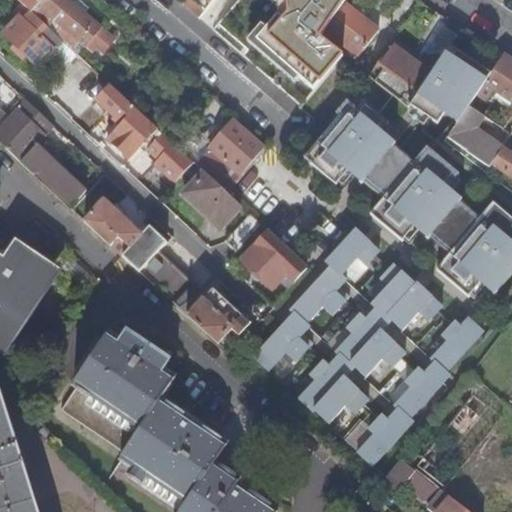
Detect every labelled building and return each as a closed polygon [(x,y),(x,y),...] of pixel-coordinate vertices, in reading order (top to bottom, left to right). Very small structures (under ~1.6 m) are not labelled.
[(16,0),(32,14),(43,0),(16,0)] [(43,0),(32,14),(40,22),(47,15),(58,26),(56,28),(60,32),(58,35),(67,42),(72,37),(79,43),(80,41),(87,48),(91,43),(103,53),(114,41),(102,31),(103,30),(67,0),(43,0)] [(187,0),(183,5),(198,18),(204,11),(213,0),(187,0)] [(212,30),(259,22),(263,17),(264,17),(264,16),(273,3),(268,0),(213,0),(204,11),(198,18),(212,30)] [(281,89),(301,107),(331,72),(340,61),(343,58),(319,40),(324,33),(342,6),(343,4),(337,0),(275,0),(274,4),(273,3),(264,16),(280,29),(295,10),(311,23),(297,41),(316,56),(318,61),(299,84),(290,78),(281,89)] [(342,6),(324,33),(358,59),(378,33),(342,6)] [(276,36),(280,29),(264,16),(264,17),(263,17),(259,22),(276,36)] [(23,54),(38,67),(53,51),(18,19),(3,35),(18,49),(23,54)] [(72,61),(77,56),(62,42),(53,51),(38,67),(53,81),(72,61)] [(390,47),(369,79),(408,110),(410,105),(418,94),(411,89),(424,72),(390,47)] [(20,58),(23,54),(18,49),(14,53),(20,58)] [(248,61),(261,73),(269,64),(255,53),(248,61)] [(418,94),(410,105),(430,119),(436,109),(458,123),(468,109),(475,99),(476,97),(490,77),(455,54),(450,61),(443,56),(418,94)] [(511,62),(503,57),(502,58),(490,76),(490,77),(476,97),(485,102),(492,91),(511,104),(511,62)] [(468,109),(481,117),(498,128),(503,131),(511,117),(511,116),(507,113),(504,118),(475,99),(468,109)] [(0,144),(7,151),(33,123),(40,116),(41,115),(29,103),(21,112),(13,121),(5,130),(0,125),(0,123),(0,122),(0,101),(1,101),(0,100),(0,144)] [(340,118),(305,161),(334,185),(347,169),(354,176),(363,166),(369,171),(362,180),(385,199),(372,216),(402,240),(414,224),(422,230),(430,220),(437,226),(429,235),(453,254),(439,270),(468,294),(479,281),(486,287),(496,276),(503,283),(511,272),(511,261),(510,260),(511,256),(511,244),(510,244),(511,241),(511,218),(495,204),(481,220),(457,201),(450,210),(443,204),(452,194),(444,188),(457,172),(428,148),(414,164),(391,145),(384,153),(377,148),(385,138),(378,132),(387,121),(365,103),(358,111),(346,101),(335,114),(340,118)] [(458,123),(447,140),(488,167),(500,151),(486,141),(488,137),(481,132),(478,137),(472,132),(481,117),(468,109),(458,123)] [(0,125),(5,130),(13,121),(0,110),(0,122),(0,123),(0,125)] [(33,123),(47,135),(53,128),(40,116),(33,123)] [(196,166),(205,174),(226,194),(265,149),(234,121),(198,162),(196,166)] [(7,151),(21,164),(23,162),(33,171),(42,180),(72,208),(86,192),(56,164),(47,155),(38,145),(47,135),(33,123),(7,151)] [(499,137),(503,131),(498,128),(494,134),(499,137)] [(156,164),(176,182),(193,163),(159,132),(145,145),(160,159),(156,164)] [(511,156),(503,150),(493,167),(511,179),(511,156)] [(221,230),(241,208),(226,194),(205,174),(185,195),(221,230)] [(84,222),(85,224),(107,244),(114,235),(130,250),(123,258),(140,274),(160,253),(167,245),(150,229),(143,238),(104,201),(84,222)] [(237,253),(262,227),(250,216),(226,243),(237,253)] [(380,251),(356,230),(344,243),(343,242),(329,257),(330,258),(327,263),(332,268),(326,274),(314,287),(313,286),(296,305),(297,306),(292,312),(296,315),(290,322),(278,335),(277,334),(260,352),(261,354),(256,359),(260,363),(272,373),(292,350),(302,359),(315,344),(305,336),(311,329),(308,326),(328,303),(338,311),(351,297),(341,288),(347,281),(342,277),(359,258),(368,266),(380,251)] [(294,284),(308,269),(269,233),(242,263),(273,291),(287,277),(294,284)] [(0,336),(39,285),(21,273),(28,263),(29,261),(29,258),(29,254),(27,251),(25,250),(22,249),(20,248),(17,249),(15,250),(13,252),(6,263),(0,259),(0,336)] [(140,274),(231,358),(240,346),(229,336),(232,332),(240,339),(252,326),(215,291),(209,298),(160,253),(140,274)] [(403,272),(395,265),(381,280),(389,288),(374,305),(377,308),(367,319),(362,314),(349,329),(354,333),(338,352),(341,355),(331,367),(326,362),(313,376),(318,381),(302,399),(317,413),(318,411),(332,424),(349,406),(359,414),(372,400),(348,378),(350,375),(358,367),(368,377),(385,358),(395,367),(408,352),(384,331),(387,328),(394,320),(405,330),(421,311),(431,320),(444,305),(404,271),(403,272)] [(39,285),(0,336),(0,353),(2,355),(46,290),(39,285)] [(485,330),(470,316),(462,325),(457,320),(444,335),(449,339),(433,357),(436,360),(426,372),(421,367),(408,381),(413,386),(396,405),(399,407),(389,419),(384,414),(371,428),(376,433),(360,452),(376,465),(409,428),(415,421),(412,418),(446,381),(452,374),(448,371),(482,334),(485,330)] [(161,358),(119,329),(113,338),(110,336),(74,389),(77,391),(62,412),(126,456),(121,463),(134,472),(129,479),(176,511),(273,511),(239,488),(241,485),(216,467),(229,448),(163,404),(178,382),(165,373),(175,360),(165,353),(161,358)] [(37,511),(0,393),(0,511),(37,511)] [(417,473),(404,464),(386,486),(399,497),(417,473)] [(466,511),(442,493),(428,511),(429,511),(466,511)]
